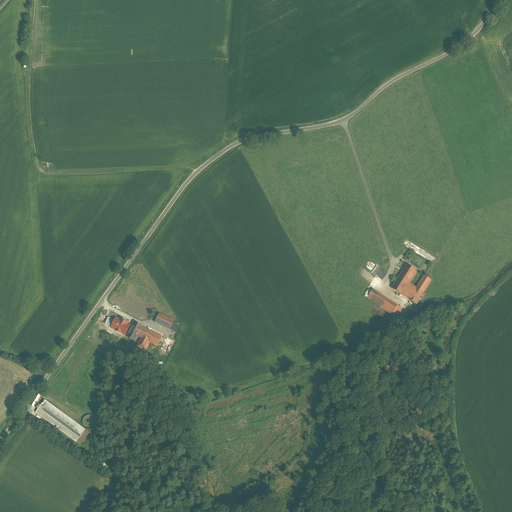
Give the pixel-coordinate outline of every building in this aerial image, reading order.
[(406,265),(390,289),(416,305),(432,280),(423,275),(416,287),(408,282),(416,271),(406,265)] [(403,308),(373,289),(367,297),(398,317),(403,308)] [(128,321),(109,312),(104,320),(100,326),(120,335),(128,321)] [(159,313),(155,323),(177,333),(181,324),(159,313)] [(145,352),(150,342),(158,346),(163,336),(133,321),(125,336),(136,342),(135,347),(145,352)] [(93,433),(45,400),(32,414),(83,448),(93,433)] [(86,428),(88,429),(90,429),(93,429),(95,428),(97,426),(98,424),(98,421),(97,419),(96,417),(94,415),(91,414),(89,414),(86,415),(84,417),(83,419),(83,422),(83,424),(84,426),(86,428)]
